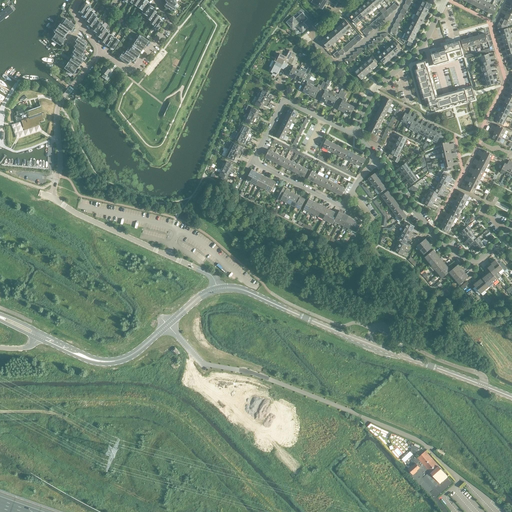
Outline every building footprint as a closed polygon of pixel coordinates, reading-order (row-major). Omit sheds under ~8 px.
[(147,3),(148,3),(149,1),(146,0),(140,0),(137,6),(142,10),(143,10),(147,3)] [(331,2),(326,0),(313,0),(312,2),(323,9),(326,3),(329,5),(331,2)] [(376,7),(370,0),(368,0),(366,2),(372,10),(376,7)] [(432,5),(422,0),(420,5),(429,10),(432,5)] [(483,0),(480,0),(477,6),(483,9),(487,2),(483,0)] [(88,6),(89,4),(85,1),(79,10),(83,13),(88,6)] [(167,1),(167,2),(164,6),(173,12),(176,7),(174,6),(167,1)] [(366,2),(362,6),(368,14),(372,10),(366,2)] [(487,2),(483,9),(488,12),(492,4),(487,2)] [(141,12),(147,16),(152,9),(154,7),(148,3),(147,3),(143,10),(142,10),(141,12)] [(492,4),(488,12),(494,15),(498,7),(492,4)] [(8,5),(0,11),(0,19),(13,10),(8,5)] [(420,5),(418,10),(427,15),(429,10),(420,5)] [(82,15),(86,18),(91,11),(92,9),(88,6),(83,13),(82,15)] [(358,9),(364,17),(368,14),(362,6),(358,9)] [(146,18),(150,21),(155,13),(155,14),(157,12),(152,9),(147,16),(146,18)] [(358,9),(354,13),(360,21),(364,17),(358,9)] [(425,19),(427,15),(418,10),(415,14),(425,19)] [(502,10),(501,12),(506,15),(504,18),(511,22),(511,14),(507,12),(502,10)] [(95,14),(91,11),(86,18),(85,20),(88,22),(89,23),(94,15),(94,16),(95,14)] [(288,22),(293,28),(295,27),(298,27),(303,33),(309,27),(303,22),(308,18),(303,12),(295,19),(293,17),(288,22)] [(149,23),(153,25),(154,26),(158,18),(159,18),(160,16),(155,14),(155,13),(150,21),(149,23)] [(360,21),(354,13),(349,16),(356,24),(360,21)] [(415,14),(413,19),(422,24),(425,19),(415,14)] [(88,25),(92,28),(97,20),(99,19),(94,16),(94,15),(89,23),(88,25)] [(504,18),(502,17),(497,26),(499,31),(508,28),(507,26),(509,22),(510,23),(511,22),(504,18)] [(163,21),(159,18),(158,18),(154,26),(153,25),(152,27),(152,29),(156,32),(163,21)] [(66,19),(62,25),(69,30),(70,31),(75,25),(66,19)] [(420,29),(422,24),(413,19),(410,24),(420,29)] [(103,24),(97,20),(92,28),(91,29),(97,33),(102,26),(103,24)] [(341,24),(348,31),(352,28),(345,20),(341,24)] [(66,34),(69,30),(62,25),(60,23),(57,28),(66,34)] [(341,24),(337,27),(344,35),(348,31),(341,24)] [(410,24),(408,29),(417,33),(420,29),(410,24)] [(96,35),(102,39),(107,32),(108,30),(102,26),(97,33),(96,35)] [(333,30),(340,38),(344,35),(337,27),(333,30)] [(54,32),(55,33),(56,33),(63,38),(66,34),(57,28),(54,32)] [(408,29),(406,33),(415,38),(417,33),(408,29)] [(333,30),(329,34),(336,42),(340,38),(333,30)] [(111,35),(107,32),(102,39),(100,41),(105,44),(111,35)] [(65,39),(63,38),(56,33),(55,33),(51,39),(60,45),(65,39)] [(415,38),(406,33),(403,38),(413,43),(415,38)] [(486,33),(479,35),(482,43),(488,41),(486,33)] [(139,34),(136,39),(146,45),(149,41),(139,34)] [(329,34),(325,37),(332,45),(336,42),(329,34)] [(105,44),(109,47),(115,38),(111,35),(105,44)] [(476,45),(482,43),(479,35),(473,37),(476,45)] [(75,41),(77,42),(84,47),(87,43),(78,37),(75,41)] [(332,45),(325,37),(321,41),(328,49),(332,45)] [(473,37),(468,38),(470,47),(476,45),(473,37)] [(120,41),(115,38),(109,47),(113,50),(120,41)] [(470,47),(468,38),(461,40),(464,48),(470,47)] [(134,43),(143,49),(146,45),(136,39),(134,43)] [(396,41),(389,46),(396,54),(401,50),(399,48),(401,47),(396,41)] [(446,50),(431,54),(434,65),(464,57),(459,41),(444,45),(446,50)] [(86,48),(84,47),(77,42),(74,47),(75,48),(76,48),(83,53),(86,48)] [(134,43),(131,47),(140,54),(143,49),(134,43)] [(386,49),(392,57),(396,54),(389,46),(386,49)] [(128,52),(135,57),(137,58),(140,54),(131,47),(128,52)] [(72,52),(74,54),(74,53),(82,58),(85,54),(83,53),(76,48),(75,48),(72,52)] [(386,49),(382,53),(389,61),(392,57),(386,49)] [(132,61),(135,57),(128,52),(126,50),(123,55),(130,60),(132,61)] [(291,64),(294,58),(296,54),(289,50),(286,57),(280,54),(278,57),(278,56),(275,61),(283,65),(285,63),(286,64),(287,62),(291,64)] [(83,59),(82,58),(74,53),(74,54),(71,58),(80,64),(83,59)] [(389,61),(382,53),(377,56),(384,64),(389,61)] [(128,64),(130,60),(123,55),(122,54),(118,58),(128,64)] [(71,58),(68,62),(77,68),(80,64),(71,58)] [(297,60),(294,58),(291,64),(294,65),(289,76),(295,79),(299,70),(296,69),(298,65),(295,64),(297,60)] [(371,58),(367,61),(374,69),(378,66),(371,58)] [(283,65),(275,61),(270,71),(277,74),(281,67),(285,69),(288,64),(286,64),(285,63),(283,65)] [(374,69),(367,61),(363,64),(370,72),(374,69)] [(472,88),(436,98),(428,66),(427,67),(425,61),(417,64),(418,69),(416,70),(425,99),(428,98),(431,108),(438,106),(439,109),(468,100),(467,98),(475,96),(472,88)] [(77,68),(68,62),(66,62),(65,63),(65,65),(66,65),(64,68),(67,70),(65,73),(71,77),(73,74),(77,68)] [(363,64),(359,68),(366,76),(370,72),(363,64)] [(111,72),(113,70),(111,68),(109,69),(105,66),(101,71),(104,73),(101,76),(107,81),(113,74),(111,72)] [(303,72),(299,70),(295,79),(301,82),(304,76),(307,77),(309,74),(312,67),(309,66),(307,70),(304,69),(303,72)] [(366,76),(359,68),(355,71),(362,79),(366,76)] [(309,95),(314,86),(315,83),(309,80),(311,75),(309,74),(307,77),(306,80),(309,81),(303,92),(309,95)] [(317,88),(314,86),(309,95),(315,98),(321,87),(323,89),(326,83),(323,81),(321,86),(319,84),(317,88)] [(329,84),(326,83),(323,89),(326,90),(321,100),(327,103),(331,95),(328,93),(330,90),(327,89),(329,84)] [(259,97),(270,103),(272,100),(270,98),(270,97),(271,98),(272,95),(262,90),(259,97)] [(331,95),(327,103),(333,106),(338,96),(341,97),(344,92),(341,90),(339,95),(336,93),(335,96),(331,95)] [(344,92),(341,97),(343,99),(338,109),(344,112),(349,104),(345,102),(347,99),(344,97),(347,93),(344,92)] [(506,99),(504,102),(511,106),(511,105),(511,100),(506,97),(503,95),(502,97),(506,99)] [(270,103),(259,97),(255,105),(262,108),(264,105),(268,106),(270,103)] [(386,97),(383,103),(390,106),(393,101),(386,97)] [(502,106),(510,110),(511,106),(504,102),(500,100),(499,102),(503,104),(502,106)] [(349,104),(344,112),(350,115),(356,103),(354,102),(352,105),(349,104)] [(380,108),(387,112),(390,106),(383,103),(380,108)] [(176,108),(169,105),(170,104),(169,104),(163,117),(164,117),(164,115),(171,119),(176,108)] [(498,107),(497,110),(507,115),(510,110),(502,106),(498,104),(497,106),(498,107)] [(15,113),(14,115),(15,115),(14,116),(16,123),(21,121),(22,123),(24,130),(40,124),(39,122),(44,121),(43,117),(49,115),(48,111),(44,113),(42,109),(41,106),(24,112),(23,109),(15,111),(16,113),(15,113)] [(248,114),(259,120),(261,117),(258,114),(259,111),(252,107),(248,114)] [(290,108),(288,114),(295,117),(298,112),(290,108)] [(380,108),(377,114),(385,117),(387,112),(380,108)] [(499,113),(497,115),(505,119),(507,115),(497,110),(496,109),(495,111),(499,113)] [(408,114),(405,113),(402,120),(406,123),(410,115),(412,111),(410,110),(408,114)] [(410,115),(406,123),(410,126),(411,126),(413,120),(417,113),(415,112),(413,116),(410,115)] [(495,120),(503,124),(504,124),(505,123),(505,122),(506,120),(505,119),(497,115),(493,113),(492,115),(496,117),(495,120)] [(259,120),(248,114),(245,122),(252,125),(253,122),(258,123),(259,120)] [(288,114),(285,119),(292,123),(295,117),(288,114)] [(385,117),(377,114),(374,119),(382,123),(385,117)] [(411,126),(410,126),(409,128),(414,130),(418,122),(420,118),(418,117),(416,121),(413,120),(411,126)] [(282,125),(290,128),(292,123),(285,119),(282,125)] [(374,119),(371,125),(379,128),(382,123),(374,119)] [(418,122),(414,130),(414,131),(419,133),(419,132),(423,125),(425,121),(422,120),(421,123),(418,122)] [(423,125),(419,132),(424,135),(428,127),(430,123),(428,122),(426,126),(423,125)] [(428,127),(424,135),(428,137),(432,129),(434,125),(432,124),(430,128),(428,127)] [(239,132),(241,133),(252,138),(253,135),(250,132),(252,129),(243,125),(239,132)] [(282,125),(279,130),(287,134),(290,128),(282,125)] [(379,128),(371,125),(369,130),(376,134),(379,128)] [(508,130),(498,125),(497,127),(493,125),(492,127),(504,133),(506,130),(507,130),(508,130)] [(432,129),(428,137),(428,138),(432,140),(437,132),(439,128),(437,127),(435,131),(432,129)] [(504,133),(492,127),(490,129),(494,131),(493,133),(503,138),(504,138),(502,137),(504,133)] [(437,132),(432,140),(436,142),(438,140),(441,141),(443,136),(440,135),(443,130),(441,129),(439,133),(437,132)] [(287,134),(279,130),(276,136),(284,140),(287,134)] [(252,138),(241,133),(237,140),(244,143),(246,140),(250,141),(252,138)] [(398,137),(397,139),(404,143),(407,138),(395,133),(394,135),(398,137)] [(503,138),(493,133),(492,135),(488,133),(487,136),(500,142),(502,138),(503,139),(503,138)] [(404,143),(397,139),(393,137),(392,139),(396,141),(394,144),(402,148),(404,143)] [(329,150),(332,142),(327,139),(323,147),(329,150)] [(230,150),(241,155),(243,152),(243,151),(242,151),(243,147),(234,142),(234,143),(230,141),(227,148),(230,150)] [(332,142),(329,150),(334,153),(338,145),(332,142)] [(394,146),(392,148),(400,152),(402,148),(394,144),(390,142),(390,144),(394,146)] [(338,145),(334,153),(340,155),(343,148),(338,145)] [(442,153),(451,151),(450,148),(455,147),(454,145),(441,148),(442,152),(440,152),(440,153),(442,153)] [(400,152),(392,148),(388,146),(387,148),(391,150),(390,153),(394,155),(393,157),(395,161),(398,162),(400,158),(398,157),(400,152)] [(343,148),(340,155),(345,158),(349,151),(343,148)] [(241,155),(230,150),(227,157),(234,160),(235,157),(240,159),(241,155)] [(275,152),(269,150),(266,157),(271,160),(275,152)] [(494,156),(494,155),(485,150),(484,152),(479,150),(478,152),(491,158),(492,155),(494,156)] [(349,151),(345,158),(351,161),(355,154),(349,151)] [(277,163),(281,155),(275,152),(271,160),(277,163)] [(481,156),(480,159),(490,163),(489,162),(491,158),(478,152),(477,154),(481,156)] [(355,154),(351,161),(356,164),(360,156),(355,154)] [(456,154),(443,157),(444,161),(442,161),(442,162),(453,160),(453,158),(457,157),(456,154)] [(282,166),(286,158),(281,155),(277,163),(282,166)] [(356,164),(362,167),(366,159),(360,156),(356,164)] [(286,158),(282,166),(288,168),(292,161),(286,158)] [(475,159),(474,161),(486,167),(488,163),(490,164),(490,163),(480,159),(479,161),(475,159)] [(505,163),(500,172),(501,173),(502,171),(505,173),(511,161),(509,160),(507,164),(505,163)] [(226,161),(223,168),(234,174),(235,170),(232,167),(234,164),(226,161)] [(292,161),(288,168),(293,171),(297,164),(292,161)] [(477,165),(476,167),(486,172),(486,171),(485,171),(486,167),(474,161),(473,163),(477,165)] [(400,169),(402,172),(409,167),(406,162),(401,166),(398,168),(395,170),(396,172),(400,169)] [(297,164),(293,171),(299,174),(303,167),(297,164)] [(303,167),(299,174),(305,177),(308,169),(303,167)] [(409,167),(402,172),(398,174),(399,176),(403,173),(405,176),(412,171),(409,167)] [(486,172),(476,167),(475,170),(471,167),(470,170),(482,176),(484,172),(485,173),(486,172)] [(234,174),(223,168),(219,175),(227,179),(228,176),(232,177),(234,174)] [(257,171),(252,169),(247,179),(252,182),(257,171)] [(473,174),(472,176),(481,181),(482,180),(480,179),(482,176),(470,170),(469,172),(473,174)] [(257,171),(252,182),(256,184),(262,174),(257,171)] [(314,181),(318,174),(312,171),(308,178),(314,181)] [(406,177),(408,180),(415,175),(412,171),(405,176),(401,178),(402,180),(406,177)] [(375,173),(369,178),(372,183),(379,178),(375,173)] [(441,177),(449,181),(453,183),(454,181),(450,179),(452,177),(444,173),(441,177)] [(262,174),(256,184),(261,187),(267,176),(262,174)] [(318,174),(314,181),(320,184),(323,177),(318,174)] [(411,184),(419,179),(416,174),(415,175),(408,180),(404,182),(406,184),(409,182),(411,184)] [(267,176),(261,187),(266,189),(271,179),(267,176)] [(481,181),(472,176),(471,178),(466,176),(465,178),(478,184),(480,181),(481,181)] [(323,177),(320,184),(325,187),(329,180),(323,177)] [(439,182),(447,186),(451,188),(452,186),(448,184),(449,181),(441,177),(439,182)] [(379,178),(372,183),(376,188),(383,183),(379,178)] [(468,182),(467,184),(477,189),(477,188),(476,188),(478,184),(465,178),(464,180),(468,182)] [(271,179),(266,189),(271,192),(276,181),(271,179)] [(329,180),(325,187),(331,190),(334,182),(329,180)] [(334,182),(331,190),(336,193),(340,185),(334,182)] [(437,186),(445,190),(448,192),(449,191),(445,189),(447,186),(439,182),(437,186)] [(383,183),(376,188),(380,193),(386,188),(383,183)] [(461,187),(473,193),(475,189),(477,190),(477,189),(467,184),(466,187),(462,185),(461,187)] [(336,193),(342,195),(346,188),(340,185),(336,193)] [(434,191),(438,193),(446,197),(447,195),(443,193),(445,190),(437,186),(434,191)] [(286,202),(291,191),(284,187),(278,198),(286,202)] [(428,194),(436,198),(440,200),(441,198),(437,196),(438,193),(434,191),(430,189),(428,193),(428,194)] [(460,193),(458,196),(466,200),(466,199),(468,195),(457,189),(456,191),(460,193)] [(385,201),(392,196),(388,190),(381,195),(385,201)] [(291,191),(286,202),(291,204),(296,194),(291,191)] [(296,194),(291,204),(295,207),(301,196),(296,194)] [(426,198),(434,202),(438,204),(439,202),(435,200),(436,198),(428,194),(426,198)] [(456,200),(464,204),(465,204),(467,200),(466,199),(466,200),(458,196),(454,194),(453,196),(457,198),(456,200)] [(301,196),(295,207),(300,209),(306,199),(301,196)] [(392,196),(385,201),(389,206),(396,201),(392,196)] [(309,211),(314,201),(309,198),(304,209),(309,211)] [(424,203),(435,209),(436,207),(432,205),(434,202),(426,198),(424,203)] [(454,205),(461,209),(464,204),(456,200),(452,198),(451,200),(455,202),(454,205)] [(309,211),(309,212),(314,214),(319,203),(314,201),(309,211)] [(396,201),(389,206),(393,211),(399,205),(396,201)] [(314,214),(319,216),(324,206),(319,203),(314,214)] [(453,207),(451,209),(459,213),(461,209),(454,205),(450,203),(449,205),(453,207)] [(399,205),(393,211),(396,215),(403,210),(399,205)] [(319,216),(320,217),(323,219),(329,208),(324,206),(319,216)] [(459,213),(451,209),(447,207),(446,209),(450,211),(449,214),(455,217),(457,218),(459,213)] [(323,219),(325,219),(328,221),(334,210),(329,208),(323,219)] [(328,221),(330,222),(333,224),(334,221),(338,213),(334,210),(328,221)] [(334,221),(336,222),(339,223),(345,213),(340,210),(338,213),(334,221)] [(403,210),(396,215),(400,221),(407,216),(403,210)] [(446,215),(445,217),(453,221),(455,217),(449,214),(443,211),(442,213),(446,215)] [(339,223),(341,224),(344,226),(349,215),(345,213),(339,223)] [(344,226),(346,227),(349,228),(354,218),(349,215),(344,226)] [(444,219),(443,222),(450,226),(453,221),(445,217),(441,215),(440,217),(444,219)] [(349,228),(357,232),(362,222),(354,218),(349,228)] [(450,226),(443,222),(439,220),(438,222),(442,224),(440,227),(448,230),(450,226)] [(405,227),(412,231),(416,233),(417,231),(413,229),(415,226),(407,222),(405,227)] [(467,226),(457,235),(458,236),(462,233),(463,236),(470,230),(467,226)] [(403,231),(410,235),(414,237),(415,235),(411,233),(412,231),(405,227),(403,231)] [(465,237),(467,240),(474,234),(470,230),(463,236),(460,238),(461,240),(465,237)] [(398,235),(400,236),(408,240),(412,242),(413,240),(409,238),(410,235),(403,231),(402,232),(400,231),(399,231),(398,233),(398,235)] [(470,244),(477,238),(474,234),(467,240),(463,243),(465,244),(468,241),(470,244)] [(398,241),(399,241),(407,245),(409,247),(410,245),(406,242),(408,240),(400,236),(398,241)] [(475,246),(483,240),(480,236),(477,238),(470,244),(468,245),(469,247),(473,244),(475,246)] [(426,238),(417,246),(420,250),(429,242),(426,238)] [(483,240),(475,246),(471,249),(473,251),(476,248),(478,251),(486,244),(483,240)] [(399,241),(397,246),(405,250),(409,252),(410,250),(406,248),(407,245),(399,241)] [(429,242),(420,250),(424,254),(433,247),(429,242)] [(404,253),(405,250),(397,246),(394,244),(391,250),(394,252),(395,250),(406,256),(407,255),(404,253)] [(425,257),(428,261),(437,254),(434,249),(425,257)] [(441,258),(437,254),(428,261),(432,265),(441,258)] [(432,265),(435,270),(444,262),(441,258),(432,265)] [(491,263),(499,272),(503,268),(505,271),(507,269),(501,262),(499,264),(495,259),(491,263)] [(435,270),(439,274),(441,272),(448,266),(444,262),(435,270)] [(499,272),(491,263),(487,267),(490,270),(492,272),(495,275),(499,272)] [(452,277),(462,269),(458,265),(451,270),(449,272),(449,273),(452,277)] [(448,266),(441,272),(439,274),(442,278),(449,273),(449,272),(451,270),(448,266)] [(452,277),(456,281),(465,273),(464,272),(462,269),(452,277)] [(490,270),(488,272),(486,274),(493,283),(496,285),(500,282),(495,275),(492,272),(490,270)] [(459,285),(465,281),(469,277),(465,273),(456,281),(459,285)] [(493,283),(486,274),(482,277),(489,286),(493,283)] [(478,281),(485,290),(489,286),(482,277),(478,281)] [(485,290),(478,281),(474,284),(481,293),(485,290)] [(179,352),(174,347),(170,350),(175,355),(179,352)] [(171,365),(175,369),(180,365),(175,360),(171,365)] [(411,466),(408,469),(414,475),(412,476),(420,485),(422,483),(424,485),(425,485),(433,494),(431,496),(436,502),(439,506),(442,510),(441,511),(442,511),(448,511),(449,511),(442,502),(438,497),(454,483),(449,477),(434,461),(426,451),(418,457),(416,455),(415,456),(413,454),(410,457),(416,463),(411,467),(411,466)]
